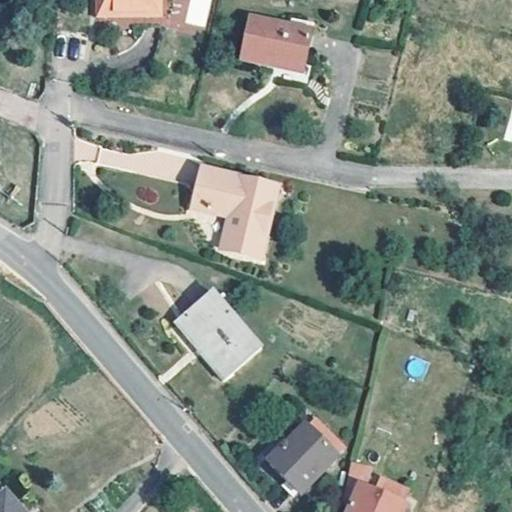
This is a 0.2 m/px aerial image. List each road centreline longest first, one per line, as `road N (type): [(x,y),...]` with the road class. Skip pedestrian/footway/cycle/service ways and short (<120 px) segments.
road 1 (residential): [(36,270),(45,254),(55,115),(74,105),(365,178),(511,187)]
road 2 (tertiary): [(246,511),(36,270)]
